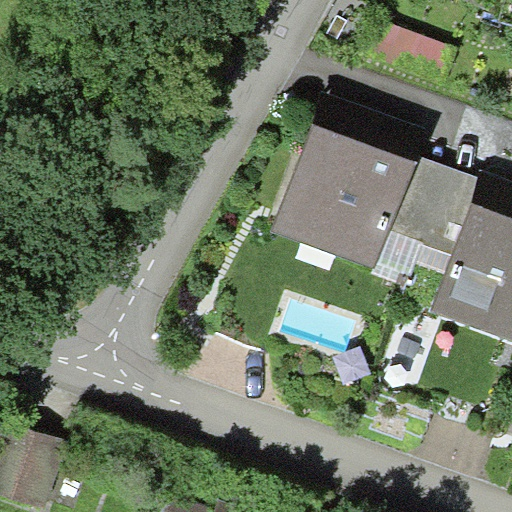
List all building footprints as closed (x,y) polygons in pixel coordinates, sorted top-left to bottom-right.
[(364,52),(438,80),(449,52),(375,24),(364,52)] [(415,242),(436,183),(400,170),(414,133),(328,102),(288,215),(373,246),(379,229),(415,242)] [(472,196),(436,183),(415,242),(451,254),(438,291),(511,317),(511,189),(478,178),(472,196)] [(0,489),(34,502),(56,440),(4,421),(0,432),(0,489)] [(206,511),(172,500),(167,511),(206,511)]
